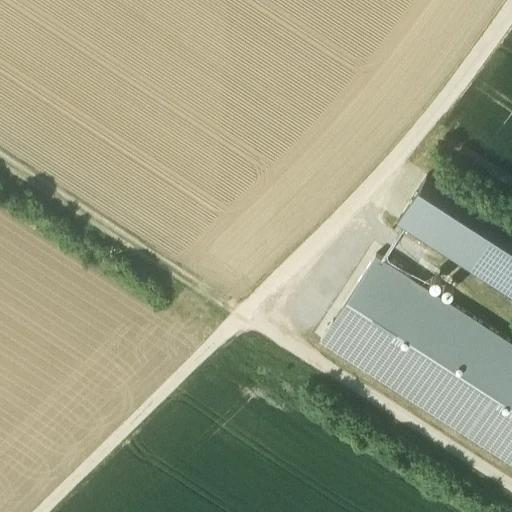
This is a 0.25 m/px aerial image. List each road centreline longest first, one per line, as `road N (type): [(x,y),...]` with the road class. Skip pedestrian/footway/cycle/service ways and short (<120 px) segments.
road 1 (track): [(243,315),(430,122),(511,4)]
road 2 (track): [(511,489),(243,315)]
road 3 (track): [(0,162),(243,315)]
road 4 (track): [(43,511),(243,315)]
